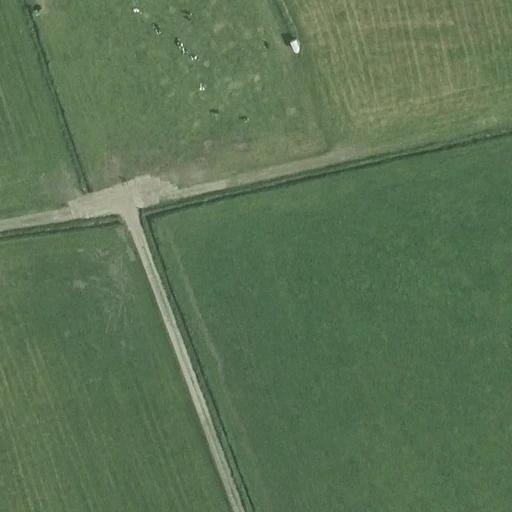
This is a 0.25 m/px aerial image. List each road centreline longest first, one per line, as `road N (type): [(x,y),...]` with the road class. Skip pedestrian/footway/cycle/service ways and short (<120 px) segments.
road 1 (track): [(359,156),(0,227)]
road 2 (track): [(236,511),(124,206)]
